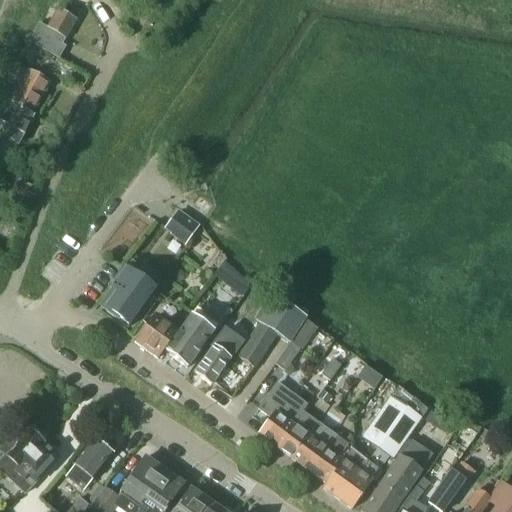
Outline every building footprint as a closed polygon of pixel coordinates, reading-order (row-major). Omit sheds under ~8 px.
[(62,40),(78,12),(61,3),(46,30),(62,40)] [(59,46),(62,40),(46,30),(44,34),(34,28),(26,43),(36,48),(36,50),(56,62),(64,48),(59,46)] [(30,115),(47,86),(24,73),(16,88),(8,83),(0,97),(0,98),(9,104),(30,115)] [(30,116),(30,115),(9,104),(0,120),(0,136),(15,144),(14,146),(15,146),(26,128),(29,127),(31,122),(30,120),(31,117),(30,116)] [(33,186),(40,168),(32,165),(25,183),(33,186)] [(184,245),(196,228),(176,214),(167,227),(174,231),(171,235),(184,245)] [(225,262),(214,276),(226,285),(237,270),(225,262)] [(115,293),(105,308),(108,310),(106,313),(116,320),(118,318),(129,325),(127,328),(128,329),(156,291),(154,290),(153,292),(129,275),(125,280),(119,275),(109,289),(115,293)] [(287,346),(303,321),(274,302),(236,360),(253,371),(275,338),(287,346)] [(157,360),(176,333),(155,318),(148,327),(146,326),(133,344),(157,360)] [(186,369),(212,334),(190,318),(164,353),(186,369)] [(306,319),(295,335),(306,343),(317,327),(306,319)] [(212,350),(193,375),(210,387),(228,362),(241,344),(223,332),(211,349),(212,350)] [(284,373),(297,352),(287,346),(274,367),(284,373)] [(328,382),(339,367),(330,360),(318,376),(328,382)] [(275,449),(301,413),(305,407),(276,385),(257,411),(270,420),(258,436),(275,449)] [(392,461),(426,412),(396,390),(361,440),(392,461)] [(291,460),(317,425),(301,413),(275,449),(291,460)] [(429,413),(424,421),(434,428),(439,420),(429,413)] [(309,474),(335,438),(317,425),(291,460),(309,474)] [(0,448),(0,473),(24,496),(30,489),(57,459),(42,445),(44,443),(42,441),(42,437),(37,432),(33,433),(31,431),(17,446),(9,439),(0,448)] [(417,432),(363,511),(393,511),(420,472),(420,471),(422,468),(428,460),(417,451),(426,438),(417,432)] [(336,464),(348,448),(335,438),(309,474),(325,486),(340,466),(336,464)] [(83,492),(113,454),(94,440),(65,477),(83,492)] [(351,510),(379,471),(348,448),(336,464),(340,466),(325,486),(322,490),(351,510)] [(121,511),(135,511),(166,471),(157,464),(155,466),(145,459),(121,492),(122,493),(117,499),(104,490),(89,511),(90,511),(113,511),(116,508),(121,511)] [(436,511),(442,511),(470,474),(456,464),(427,505),(436,511)] [(164,511),(182,486),(172,479),(174,476),(166,471),(135,511),(164,511)] [(424,511),(425,511),(413,504),(420,493),(423,494),(428,486),(420,480),(409,497),(399,511),(398,511),(424,511)] [(511,511),(511,493),(501,485),(494,494),(487,504),(497,510),(495,511),(511,511)] [(203,511),(209,505),(190,491),(175,511),(203,511)] [(481,511),(487,504),(494,494),(490,493),(486,498),(489,501),(476,492),(462,511),(481,511)] [(85,511),(89,507),(79,499),(69,511),(85,511)]
